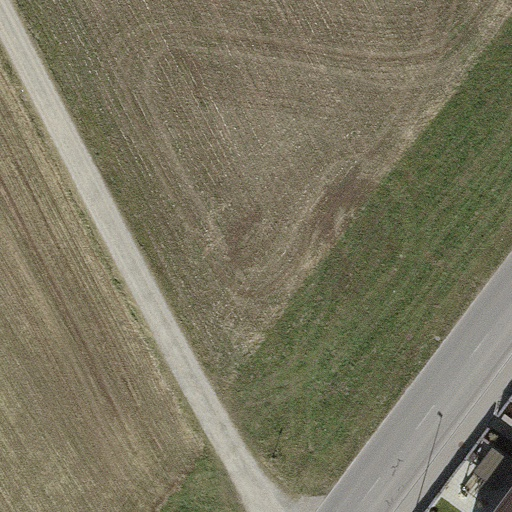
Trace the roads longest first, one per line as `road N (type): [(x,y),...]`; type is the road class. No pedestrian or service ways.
road 1 (track): [(258,511),(0,10)]
road 2 (tertiary): [(511,311),(359,511)]
